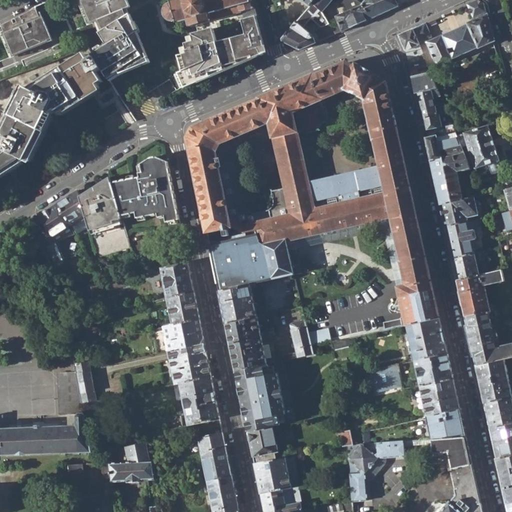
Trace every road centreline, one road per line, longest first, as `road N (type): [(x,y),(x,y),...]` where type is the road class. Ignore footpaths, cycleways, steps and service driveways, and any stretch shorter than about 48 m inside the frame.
road 1 (residential): [(495,511),(391,60),(372,34)]
road 2 (residential): [(171,122),(252,511)]
road 3 (residential): [(0,227),(143,131),(171,122)]
road 4 (residential): [(171,122),(287,68)]
